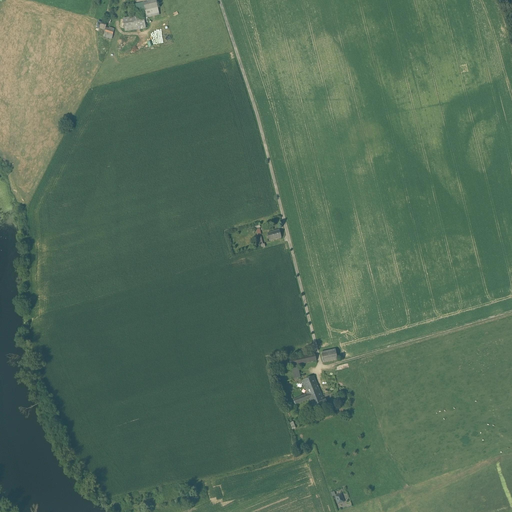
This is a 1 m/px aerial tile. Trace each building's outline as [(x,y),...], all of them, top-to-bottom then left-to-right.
[(155,0),(154,0),(144,3),(146,11),(147,18),(159,15),(155,0)] [(144,2),(136,4),(137,13),(146,11),(144,3),(144,2)] [(143,16),(134,17),(135,27),(125,29),(126,31),(146,28),(143,16)] [(134,17),(123,19),(124,29),(125,29),(135,27),(134,17)] [(107,23),(98,20),(96,27),(105,30),(107,23)] [(279,230),(267,233),(269,241),(282,238),(279,230)] [(335,350),(321,353),(323,363),(337,359),(335,350)] [(305,356),(289,360),(291,367),(298,365),(307,363),(305,356)] [(291,367),(294,379),(300,378),(298,365),(291,367)] [(302,381),(304,387),(316,383),(314,376),(302,381)] [(309,399),(310,401),(322,396),(316,383),(304,387),(307,394),(309,399)] [(295,405),(309,399),(307,394),(293,400),(295,405)] [(322,396),(310,401),(312,406),(310,407),(313,413),(328,407),(325,400),(324,401),(322,396)] [(345,502),(342,495),(336,497),(339,504),(345,502)]
